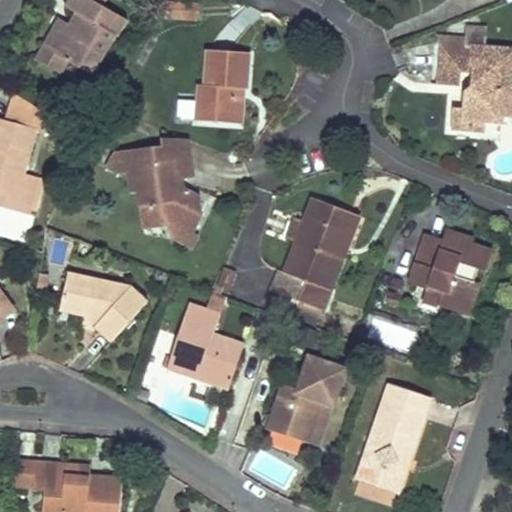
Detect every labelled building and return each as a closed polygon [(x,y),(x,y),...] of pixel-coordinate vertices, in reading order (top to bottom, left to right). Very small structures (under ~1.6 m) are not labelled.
[(85,0),(53,0),(51,5),(64,13),(52,34),(46,31),(35,51),(64,69),(79,75),(103,32),(108,34),(116,17),(90,3),(85,0)] [(166,0),(164,21),(195,24),(197,3),(166,0)] [(52,34),(64,13),(51,5),(19,62),(55,82),(64,69),(35,51),(46,31),(52,34)] [(471,51),(471,46),(485,47),(486,26),(467,25),(466,36),(441,34),(439,49),(459,50),(471,51)] [(247,87),(251,48),(208,43),(206,79),(201,79),(200,94),(198,113),(235,116),(238,87),(247,87)] [(511,49),(485,47),(471,46),(471,51),(459,50),(457,71),(473,73),(472,92),(463,91),(461,106),(451,105),(449,128),(468,130),(469,118),(486,120),(503,121),(503,115),(511,115),(511,87),(511,88),(511,84),(511,49)] [(457,71),(459,50),(439,49),(437,82),(456,83),(457,71)] [(245,118),(247,87),(238,87),(235,116),(245,118)] [(0,197),(8,200),(5,213),(22,218),(23,212),(28,214),(31,203),(26,202),(31,184),(32,181),(16,177),(29,130),(45,134),(50,118),(4,92),(0,107),(0,197)] [(178,112),(198,113),(200,94),(179,92),(178,112)] [(469,118),(468,130),(485,132),(486,120),(469,118)] [(157,147),(187,146),(187,132),(156,134),(156,140),(157,147)] [(175,171),(189,169),(187,146),(157,147),(156,140),(113,144),(103,156),(111,162),(123,161),(125,184),(132,183),(135,220),(161,221),(169,220),(187,228),(196,208),(190,205),(196,188),(175,179),(175,171)] [(332,245),(348,206),(312,190),(300,220),(291,242),(282,264),(273,284),(294,293),(319,304),(341,249),(332,245)] [(8,200),(0,197),(0,211),(5,213),(8,200)] [(341,249),(357,210),(348,206),(332,245),(341,249)] [(282,238),(291,242),(300,220),(291,217),(282,238)] [(169,220),(161,221),(166,235),(187,244),(193,230),(187,228),(169,220)] [(434,238),(418,231),(399,278),(415,285),(414,287),(432,296),(430,302),(456,314),(472,275),(466,272),(471,263),(484,267),(491,249),(465,240),(467,235),(451,228),(449,234),(446,243),(434,238)] [(223,266),(215,286),(228,292),(236,271),(223,266)] [(116,291),(66,273),(55,308),(78,317),(95,324),(88,337),(104,345),(132,302),(116,291)] [(47,275),(39,274),(37,288),(45,289),(47,275)] [(396,291),(401,282),(392,278),(388,288),(396,291)] [(0,313),(10,305),(0,291),(0,313)] [(206,307),(181,299),(159,364),(187,374),(192,360),(226,373),(237,340),(206,328),(211,310),(220,313),(225,298),(210,293),(206,307)] [(95,324),(78,317),(73,330),(88,337),(95,324)] [(330,409),(342,372),(299,358),(288,393),(273,389),(260,427),(272,431),(301,441),(312,403),(326,408),(330,409)] [(226,373),(192,360),(187,374),(221,386),(226,373)] [(386,383),(354,480),(361,482),(393,493),(400,495),(432,398),(386,383)] [(314,446),(326,408),(312,403),(301,441),(314,446)] [(297,453),(301,441),(272,431),(268,443),(297,453)] [(119,511),(122,478),(98,476),(97,488),(84,486),(84,475),(57,473),(58,463),(43,461),(19,460),(17,486),(32,487),(32,492),(45,493),(44,511),(55,511),(119,511)] [(85,465),(58,463),(57,473),(84,475),(85,465)] [(84,475),(84,486),(97,488),(98,476),(84,475)] [(393,493),(361,482),(357,494),(389,504),(393,493)]
